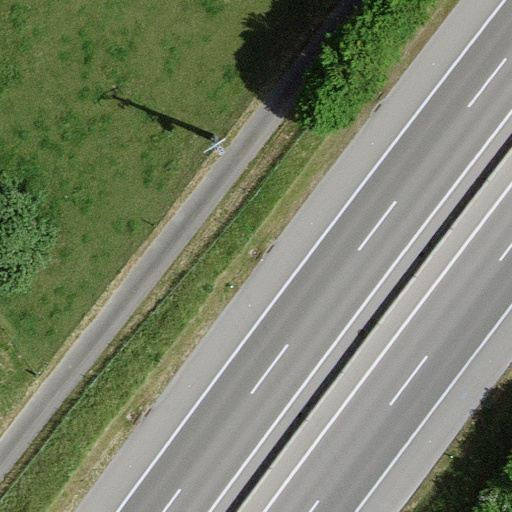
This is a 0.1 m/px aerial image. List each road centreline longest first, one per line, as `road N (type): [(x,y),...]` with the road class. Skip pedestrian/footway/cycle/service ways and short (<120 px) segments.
road 1 (track): [(0,459),(357,0)]
road 2 (motorway): [(511,51),(163,511)]
road 3 (motorway): [(310,511),(511,244)]
